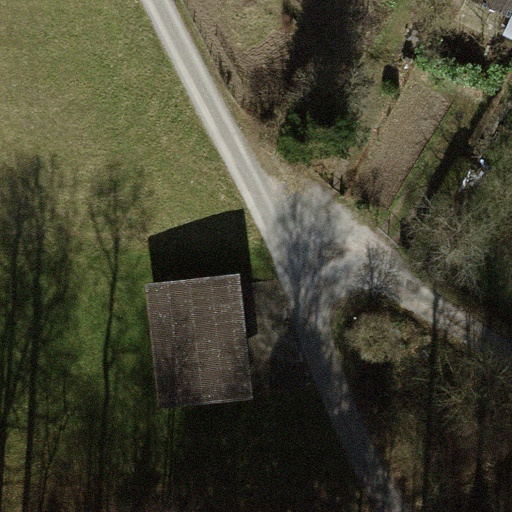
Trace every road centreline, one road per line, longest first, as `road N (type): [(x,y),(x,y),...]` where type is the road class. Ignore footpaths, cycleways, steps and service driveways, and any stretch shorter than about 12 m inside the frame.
road 1 (track): [(401,511),(347,423),(274,240),(155,0)]
road 2 (track): [(511,347),(340,243),(274,240)]
